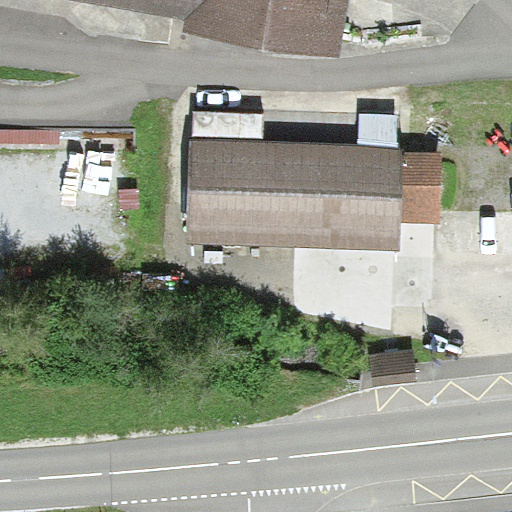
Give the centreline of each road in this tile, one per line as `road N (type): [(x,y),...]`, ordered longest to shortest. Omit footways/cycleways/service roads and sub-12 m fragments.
road 1 (track): [(0,49),(315,85),(497,57),(511,48)]
road 2 (secondary): [(511,431),(245,462)]
road 3 (secondary): [(245,462),(0,486)]
